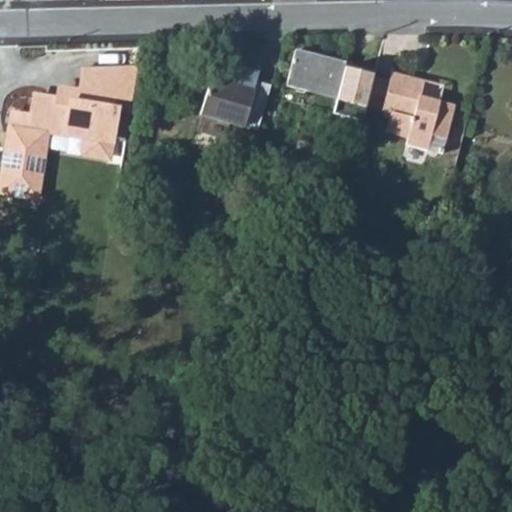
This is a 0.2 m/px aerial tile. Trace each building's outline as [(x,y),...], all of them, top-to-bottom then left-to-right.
[(285,88),(332,101),(338,80),(345,52),(296,41),(285,88)] [(345,52),(338,80),(353,84),(361,57),(345,52)] [(230,63),(236,65),(238,59),(231,57),(230,63)] [(210,73),(200,109),(246,120),(255,84),(258,74),(260,65),(238,59),(236,65),(230,63),(226,76),(210,73)] [(391,74),(383,103),(391,105),(385,125),(407,131),(406,137),(428,143),(433,128),(447,131),(455,98),(421,88),(426,73),(394,64),(391,74)] [(28,91),(23,123),(38,125),(38,134),(78,140),(77,159),(106,164),(129,68),(78,66),(73,86),(52,84),(49,94),(28,91)] [(391,74),(373,69),(365,99),(382,104),(383,103),(391,74)] [(273,78),(258,74),(255,84),(246,120),(261,124),(273,78)]
